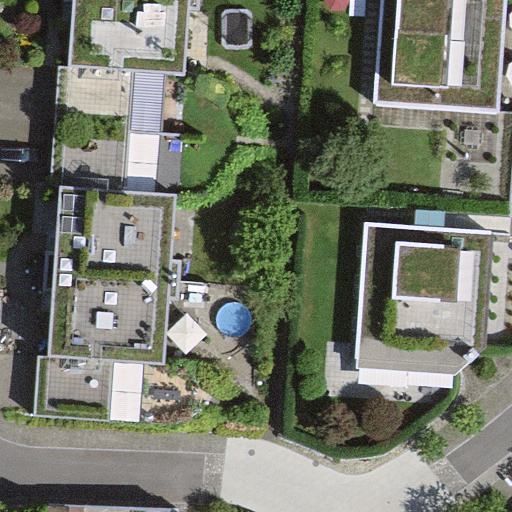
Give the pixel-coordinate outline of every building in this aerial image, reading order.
[(167,104),(174,0),(73,0),(67,97),(167,104)] [(504,0),(384,0),(377,100),(497,108),(504,0)] [(64,140),(55,272),(155,279),(164,147),(64,140)] [(473,363),(480,233),(369,227),(362,357),(473,363)] [(55,272),(46,405),(147,411),(155,279),(55,272)]
